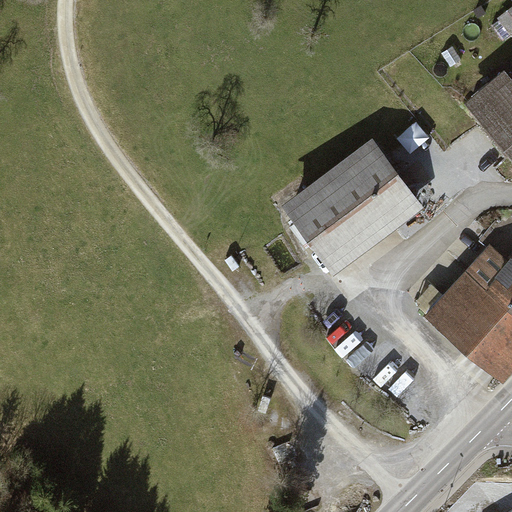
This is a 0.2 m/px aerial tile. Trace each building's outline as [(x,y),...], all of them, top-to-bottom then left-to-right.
[(511,14),(494,28),(510,48),(511,46),(511,14)] [(457,51),(445,57),(452,69),(463,63),(457,51)] [(465,98),(511,152),(511,72),(511,74),(505,66),(465,98)] [(374,132),(283,193),(333,266),(424,204),(374,132)] [(511,261),(494,245),(433,314),(508,380),(511,375),(511,261)]
